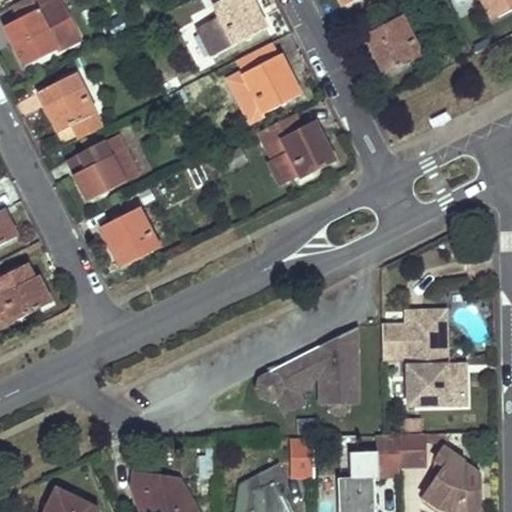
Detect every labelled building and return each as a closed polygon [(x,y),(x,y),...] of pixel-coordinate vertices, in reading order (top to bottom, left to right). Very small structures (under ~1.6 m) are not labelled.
[(78,38),(58,0),(55,0),(36,10),(12,22),(23,45),(16,49),(25,65),(56,50),(78,38)] [(264,28),(255,8),(250,0),(222,0),(213,4),(233,44),(264,28)] [(496,16),(488,0),(480,0),(490,19),(496,16)] [(511,9),(511,0),(488,0),(496,16),(497,17),(511,9)] [(422,56),(411,36),(400,16),(363,36),(385,76),(422,56)] [(23,45),(12,22),(5,26),(16,49),(23,45)] [(222,49),(219,41),(215,34),(201,40),(208,55),(222,49)] [(300,97),(273,43),(236,61),(242,74),(230,80),(241,103),(254,97),(263,115),(300,97)] [(45,105),(52,119),(59,133),(72,127),(78,139),(101,128),(74,74),(42,90),(49,104),(45,105)] [(254,97),(241,103),(250,121),(263,115),(254,97)] [(334,162),(323,142),(312,121),(300,127),(293,115),(258,133),(266,147),(271,145),(278,158),(273,161),(268,163),(280,185),(300,174),(302,179),(334,162)] [(271,145),(266,147),(273,161),(278,158),(271,145)] [(247,162),(243,154),(239,147),(212,161),(220,176),(247,162)] [(78,154),(67,160),(74,174),(85,168),(78,154)] [(183,173),(190,190),(206,184),(198,166),(183,173)] [(3,209),(0,210),(0,245),(18,236),(3,209)] [(157,248),(147,228),(138,209),(101,227),(120,266),(157,248)] [(37,277),(32,280),(27,283),(19,268),(0,278),(0,293),(15,322),(51,302),(37,277)] [(434,312),(404,312),(404,326),(380,326),(381,361),(405,361),(406,409),(466,407),(464,374),(436,374),(434,312)] [(444,312),(434,312),(436,374),(464,374),(465,365),(446,366),(444,312)] [(302,355),(257,377),(252,389),(258,402),(271,405),(275,402),(282,418),(304,408),(299,398),(309,393),(309,380),(319,379),(320,410),(327,410),(327,413),(335,418),(342,417),(348,411),(348,409),(357,410),(355,330),(317,348),(317,356),(305,362),(302,355)] [(317,348),(302,355),(305,362),(317,356),(317,348)] [(424,434),(400,435),(401,467),(425,466),(424,434)] [(288,477),(314,477),(314,436),(288,436),(288,477)] [(480,511),(480,473),(469,466),(468,464),(444,447),(435,460),(445,467),(421,500),(432,507),(442,511),(443,511),(480,511)] [(289,511),(274,483),(287,477),(278,462),(253,476),(253,478),(240,484),(236,511),(289,511)] [(196,511),(178,480),(164,479),(164,477),(135,474),(133,490),(145,490),(143,511),(196,511)] [(339,511),(375,511),(374,478),(339,479),(339,511)] [(56,489),(53,496),(49,502),(51,503),(47,511),(95,511),(94,506),(56,489)]
